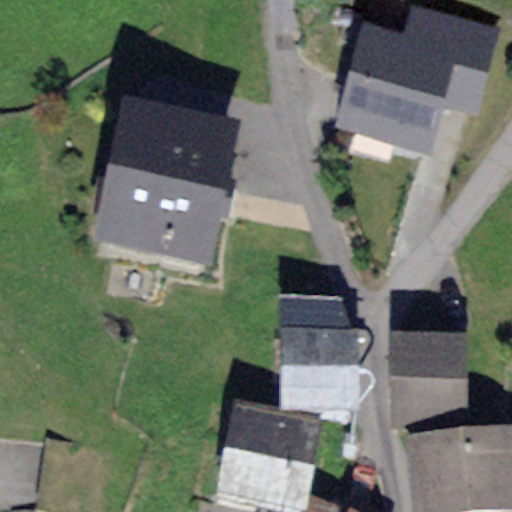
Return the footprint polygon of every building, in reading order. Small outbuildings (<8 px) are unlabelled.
[(369,33),(342,129),(415,149),(431,92),(478,105),(495,44),(417,23),(411,44),(369,33)] [(251,128),(139,103),(104,260),(161,272),(216,285),(251,128)] [(319,307),(293,306),(294,334),(287,334),(288,424),(364,425),(363,337),(354,337),(342,308),(319,307)] [(463,337),(409,333),(403,428),(457,432),(463,337)] [(320,431),(244,418),(227,509),(237,511),(307,511),(317,478),(320,431)] [(511,511),(511,428),(410,446),(420,511),(511,511)] [(87,511),(94,452),(39,442),(29,511),(87,511)]
